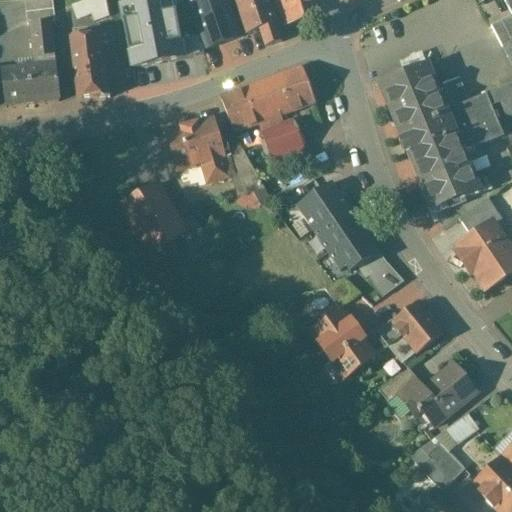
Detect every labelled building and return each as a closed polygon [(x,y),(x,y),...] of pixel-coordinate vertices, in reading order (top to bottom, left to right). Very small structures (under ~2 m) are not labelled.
[(51,0),(42,0),(24,2),(27,26),(50,23),(55,23),(51,0)] [(105,0),(90,0),(72,7),(72,6),(77,22),(91,16),(94,24),(109,18),(105,0)] [(105,0),(109,18),(158,0),(105,0)] [(202,0),(191,4),(191,6),(206,49),(206,50),(245,37),(244,36),(231,0),(202,0)] [(234,0),(247,36),(259,31),(265,49),(281,44),(267,0),(234,0)] [(312,0),(272,0),(281,28),(317,16),(312,0)] [(511,0),(502,0),(511,17),(511,18),(511,0)] [(511,18),(511,17),(491,27),(501,48),(511,42),(511,18)] [(50,23),(30,26),(34,62),(54,59),(50,23)] [(100,37),(89,39),(88,37),(87,37),(87,39),(73,40),(73,38),(72,39),(72,41),(69,41),(72,65),(72,66),(73,76),(74,76),(76,100),(92,98),(92,100),(110,98),(106,66),(104,66),(100,37)] [(511,42),(501,48),(511,68),(511,42)] [(199,47),(123,61),(129,94),(206,79),(199,47)] [(35,70),(1,74),(5,109),(60,102),(54,59),(34,62),(35,70)] [(435,89),(426,66),(379,85),(431,210),(478,191),(467,166),(435,89)] [(301,70),(221,100),(222,102),(234,134),(258,126),(280,117),(313,105),(301,70)] [(511,84),(485,95),(491,107),(511,98),(511,84)] [(485,95),(452,109),(442,86),(435,89),(467,166),(487,158),(482,146),(503,137),(491,107),(485,95)] [(280,117),(258,126),(270,161),(302,149),(293,123),(284,126),(280,117)] [(234,137),(218,142),(212,121),(166,134),(177,173),(202,166),(207,185),(234,178),(254,172),(234,137)] [(302,149),(270,161),(275,174),(307,161),(302,149)] [(254,172),(234,178),(239,195),(263,189),(254,172)] [(333,184),(296,208),(313,235),(351,211),(333,184)] [(157,185),(120,206),(131,225),(130,229),(135,237),(139,239),(145,250),(163,239),(166,245),(183,236),(185,234),(180,225),(157,185)] [(351,211),(313,235),(328,258),(365,234),(351,211)] [(193,218),(180,225),(185,234),(183,236),(193,253),(209,243),(193,218)] [(511,258),(490,226),(456,249),(456,250),(455,251),(465,267),(467,266),(470,264),(488,291),(511,275),(511,258)] [(365,234),(328,258),(342,279),(379,255),(365,234)] [(360,296),(344,281),(324,290),(339,311),(360,296)] [(418,304),(397,320),(394,316),(374,331),(387,349),(389,348),(403,365),(415,355),(416,356),(443,335),(418,304)] [(362,341),(342,314),(311,337),(343,380),(373,358),(362,341)] [(387,349),(374,331),(362,341),(374,358),(373,358),(374,359),(387,349)] [(408,372),(378,393),(388,405),(397,397),(416,420),(417,419),(416,418),(421,414),(434,430),(436,429),(434,427),(473,395),(475,397),(476,396),(453,368),(424,391),(408,372)] [(437,436),(447,451),(480,430),(470,414),(437,436)] [(465,472),(440,446),(427,458),(430,461),(453,484),(465,472)] [(453,484),(430,461),(419,472),(434,486),(442,495),(443,494),(453,484)] [(511,511),(511,471),(508,468),(480,495),(496,511),(511,511)] [(434,486),(425,495),(424,499),(434,509),(446,497),(443,494),(442,495),(434,486)] [(460,511),(446,497),(434,509),(430,511),(460,511)] [(424,499),(415,509),(414,511),(430,511),(434,509),(424,499)]
